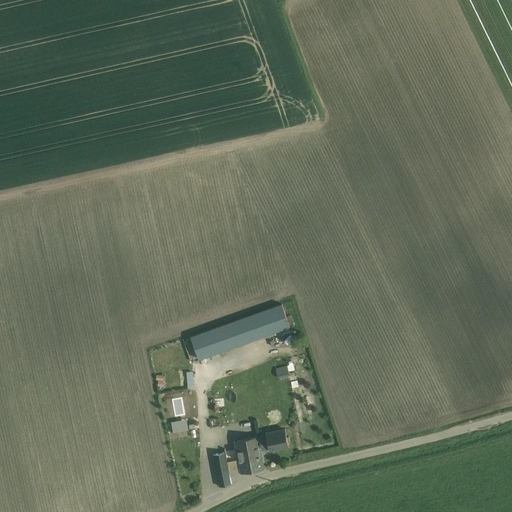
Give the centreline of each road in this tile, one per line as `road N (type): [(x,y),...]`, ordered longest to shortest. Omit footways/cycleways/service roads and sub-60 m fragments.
road 1 (unclassified): [(511,416),(262,479),(194,511)]
road 2 (unknown): [(288,353),(211,388),(214,501)]
